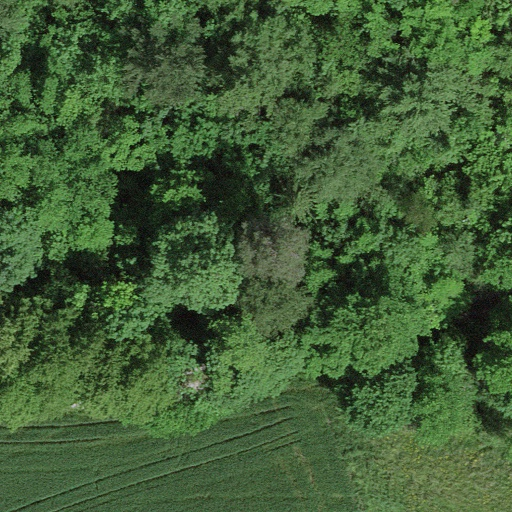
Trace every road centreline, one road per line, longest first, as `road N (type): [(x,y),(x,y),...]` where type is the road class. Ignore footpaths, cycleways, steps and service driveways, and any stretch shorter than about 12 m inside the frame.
road 1 (track): [(0,401),(175,385),(330,345),(431,305),(511,297)]
road 2 (track): [(0,262),(330,345)]
